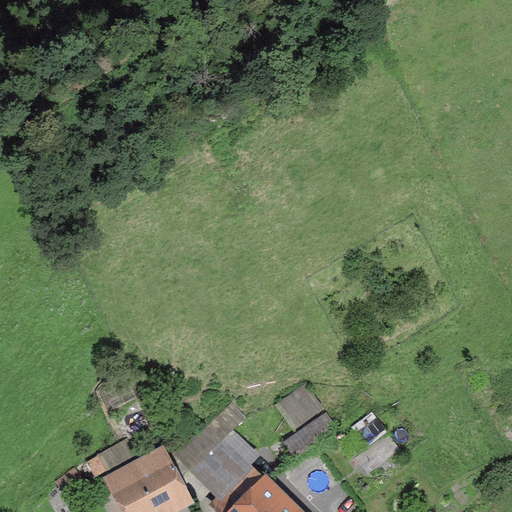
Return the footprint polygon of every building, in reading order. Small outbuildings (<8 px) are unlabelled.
[(277,403),(294,429),(325,409),(307,382),(277,403)] [(355,424),(367,443),(387,430),(375,411),(355,424)] [(355,455),(367,445),(354,429),(342,438),(355,455)] [(357,455),(370,472),(401,447),(388,431),(357,455)] [(103,476),(122,511),(170,511),(194,499),(163,443),(103,476)] [(304,511),(265,473),(225,511),(304,511)]
